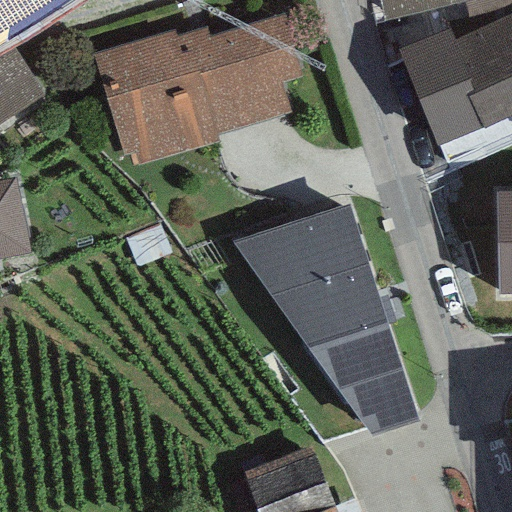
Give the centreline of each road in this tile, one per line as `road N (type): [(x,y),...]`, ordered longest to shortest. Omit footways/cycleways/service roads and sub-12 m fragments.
road 1 (residential): [(343,0),(450,361)]
road 2 (residential): [(450,361),(497,511)]
